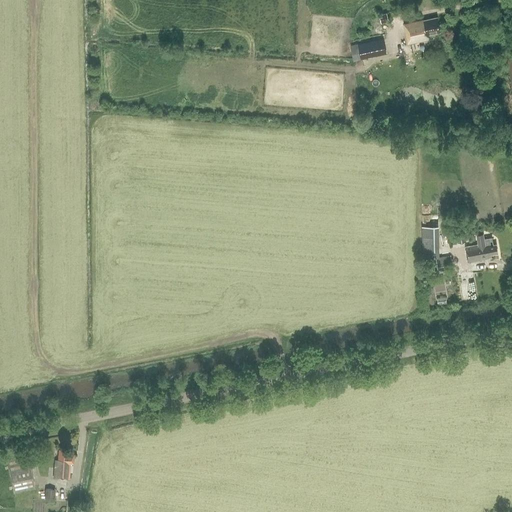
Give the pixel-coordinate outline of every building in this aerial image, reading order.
[(379,15),(381,23),(389,21),(387,13),(379,15)] [(405,23),(409,44),(431,40),(430,35),(441,33),(438,18),(424,21),(424,19),(405,23)] [(362,60),(387,55),(383,38),(358,44),(362,60)] [(440,257),(439,226),(422,227),(423,257),(440,257)] [(458,243),(466,241),(464,228),(456,229),(456,226),(450,227),(452,238),(457,238),(458,243)] [(497,245),(496,245),(494,245),(492,238),(485,239),(484,234),(477,235),(479,245),(466,247),(468,262),(492,258),(492,255),(498,253),(497,245)] [(436,258),(438,271),(453,268),(450,255),(436,258)] [(73,463),(74,455),(68,454),(68,450),(59,449),(59,460),(56,460),(55,479),(69,480),(70,463),(73,463)] [(6,459),(14,492),(35,487),(28,454),(6,459)] [(46,488),(45,501),(55,501),(56,489),(46,488)]
